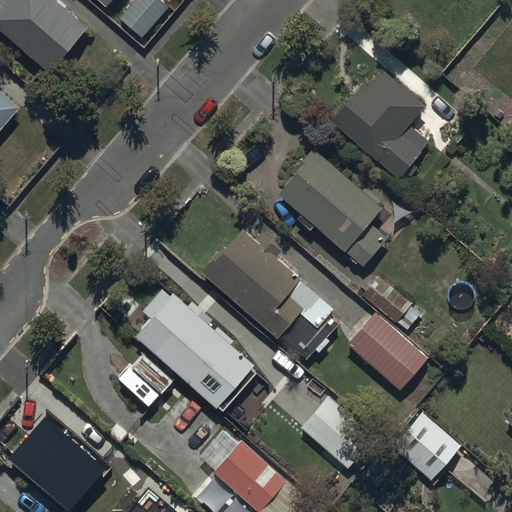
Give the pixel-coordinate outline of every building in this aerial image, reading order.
[(0,0),(0,31),(48,74),(88,29),(55,0),(0,0)] [(160,0),(134,0),(119,17),(142,38),(169,8),(160,0)] [(361,84),(332,119),(402,176),(406,171),(413,176),(417,172),(412,168),(432,144),(412,128),(427,109),(381,71),(367,89),(361,84)] [(0,133),(21,109),(0,91),(0,133)] [(315,152),(277,194),(343,252),(346,249),(363,264),(385,238),(370,225),(382,211),(315,152)] [(244,221),(199,272),(278,340),(299,315),(315,329),(332,309),(295,276),(298,273),(279,257),(282,254),(244,221)] [(379,276),(363,296),(395,323),(399,318),(409,327),(419,315),(409,307),(411,304),(379,276)] [(150,318),(135,335),(222,414),(260,373),(231,346),(233,343),(217,328),(213,333),(207,327),(213,322),(194,304),(189,309),(165,288),(143,312),(150,318)] [(374,313),(349,343),(402,389),(427,359),(374,313)] [(105,384),(84,407),(175,489),(197,465),(167,438),(185,418),(167,401),(170,397),(152,381),(147,386),(127,368),(109,388),(105,384)] [(299,369),(272,399),(302,426),(300,428),(347,469),(376,436),(299,369)] [(461,446),(423,411),(391,446),(428,481),(461,446)] [(67,511),(105,468),(45,417),(8,461),(67,511)] [(244,440),(214,473),(256,511),(257,511),(287,480),(244,440)]
